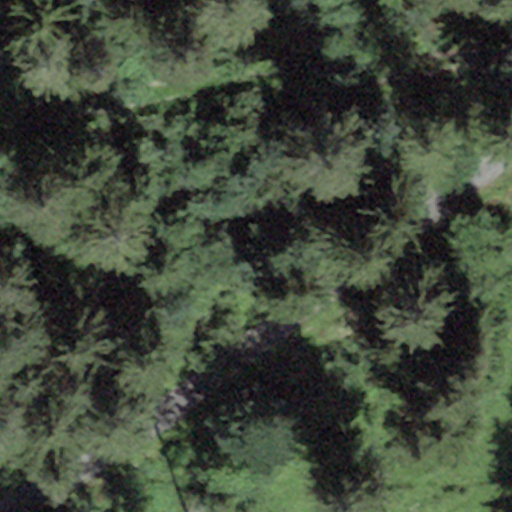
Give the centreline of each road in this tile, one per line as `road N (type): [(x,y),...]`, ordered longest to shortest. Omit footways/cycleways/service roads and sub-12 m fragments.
road 1 (track): [(511,171),(477,188),(82,470),(3,511)]
road 2 (track): [(0,116),(511,61)]
